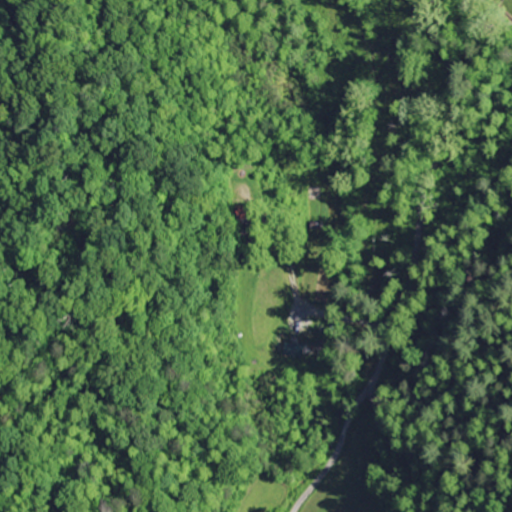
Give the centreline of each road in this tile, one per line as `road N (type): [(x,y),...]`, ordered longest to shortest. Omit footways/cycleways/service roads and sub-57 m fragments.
road 1 (residential): [(438,0),(432,20),(451,74),(453,123),(413,237),(407,335),(374,364)]
road 2 (residential): [(449,68),(412,149),(385,144),(275,186)]
